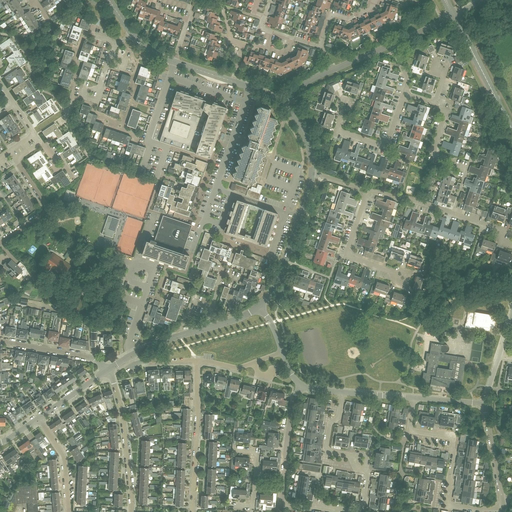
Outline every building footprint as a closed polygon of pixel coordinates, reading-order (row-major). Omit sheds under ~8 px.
[(6,5),(9,8),(19,1),(20,2),(22,1),(20,0),(18,0),(18,1),(17,0),(16,1),(15,0),(13,0),(6,5)] [(43,0),(45,1),(40,4),(45,12),(52,8),(46,0),(43,0)] [(142,0),(138,0),(137,5),(136,9),(135,8),(134,10),(135,10),(135,9),(141,11),(144,2),(142,2),(142,0)] [(273,0),(272,2),(275,3),(279,4),(278,6),(287,9),(287,8),(289,4),(276,0),(273,0)] [(19,1),(9,8),(11,12),(20,6),(19,4),(20,3),(19,3),(20,2),(19,1)] [(386,8),(385,12),(392,18),(394,19),(395,16),(397,9),(396,9),(396,7),(397,7),(398,3),(392,1),(391,5),(386,3),(386,5),(385,8),(386,8)] [(144,19),(144,18),(145,17),(144,17),(147,8),(145,7),(147,3),(144,2),(141,11),(139,14),(139,15),(139,16),(139,17),(144,19)] [(204,4),(202,9),(203,9),(206,10),(215,13),(216,10),(212,9),(212,6),(204,4)] [(25,10),(27,9),(25,6),(23,8),(22,7),(21,8),(20,6),(11,12),(14,16),(24,9),(25,10)] [(271,8),(271,9),(274,10),(285,14),(285,13),(287,9),(278,6),(277,9),(276,9),(275,9),(274,9),(271,8)] [(144,19),(149,21),(152,10),(147,8),(144,17),(145,17),(144,18),(144,19)] [(16,20),(20,17),(25,14),(24,12),(25,11),(25,10),(24,9),(14,16),(16,20)] [(271,9),(270,11),(273,12),(274,12),(275,13),(276,14),(275,17),(283,20),(285,15),(285,14),(274,10),(271,9)] [(149,21),(154,22),(157,11),(152,10),(149,21)] [(206,10),(204,16),(205,16),(208,17),(217,20),(218,17),(214,15),(215,13),(206,10)] [(29,11),(25,14),(20,17),(23,21),(34,14),(34,15),(36,13),(35,11),(33,13),(32,12),(31,13),(29,11)] [(157,11),(154,22),(153,24),(158,25),(161,17),(159,16),(161,12),(157,11)] [(231,11),(230,14),(234,16),(233,17),(242,20),(244,15),(231,11)] [(308,15),(308,16),(324,21),(325,20),(322,19),(320,18),(319,18),(318,17),(317,17),(318,14),(310,11),(308,15)] [(381,13),(377,15),(381,24),(383,23),(384,24),(391,21),(391,20),(392,18),(385,12),(381,14),(381,13)] [(23,21),(25,24),(34,18),(33,16),(34,16),(34,15),(34,14),(23,21)] [(305,15),(303,20),(305,21),(306,21),(315,24),(316,21),(317,21),(318,21),(319,22),(320,22),(324,23),(324,21),(308,16),(307,16),(305,15)] [(381,24),(377,15),(374,16),(374,17),(372,19),(376,28),(380,26),(382,25),(381,24)] [(162,32),(162,31),(165,23),(163,22),(165,18),(161,17),(158,25),(157,29),(156,30),(157,30),(161,31),(161,32),(162,32)] [(207,22),(210,23),(211,23),(219,26),(220,23),(216,22),(217,20),(208,17),(207,22)] [(233,17),(232,21),(236,22),(235,24),(244,27),(246,22),(245,21),(242,20),(233,17)] [(40,22),(41,21),(40,18),(38,20),(37,19),(36,20),(34,18),(25,24),(28,28),(39,21),(40,22)] [(80,19),(78,23),(89,27),(91,22),(84,20),(80,19)] [(362,34),(362,35),(363,36),(366,34),(366,33),(361,24),(359,25),(359,24),(358,24),(356,19),(353,21),(355,25),(360,35),(362,34)] [(377,29),(376,28),(372,19),(370,20),(369,19),(366,20),(370,30),(372,29),(373,31),(377,29)] [(369,30),(370,30),(366,20),(363,22),(363,23),(361,24),(366,33),(369,32),(369,30)] [(32,34),(39,30),(37,28),(39,26),(38,24),(39,23),(39,22),(40,22),(39,21),(28,28),(32,34)] [(269,21),(268,24),(272,25),(272,27),(278,29),(279,28),(280,29),(282,25),(269,21)] [(306,22),(304,26),(317,30),(321,32),(322,29),(318,28),(318,27),(317,27),(314,26),(315,24),(306,21),(306,22)] [(167,34),(170,24),(165,23),(162,31),(167,33),(167,34)] [(173,35),(172,38),(177,39),(182,24),(179,23),(178,25),(178,27),(176,26),(173,35)] [(210,23),(209,29),(221,33),(222,30),(219,28),(219,26),(211,23),(210,23)] [(168,33),(172,35),(173,35),(176,26),(170,24),(167,34),(168,34),(168,33)] [(235,24),(234,27),(238,29),(238,30),(246,33),(248,28),(247,28),(244,27),(235,24)] [(333,31),(331,35),(335,37),(336,36),(337,36),(341,26),(335,25),(333,31)] [(360,35),(355,25),(351,27),(352,29),(348,30),(349,39),(351,39),(351,40),(358,37),(358,36),(360,35)] [(303,30),(303,31),(308,33),(311,34),(312,32),(315,33),(316,34),(320,35),(321,32),(317,30),(304,26),(303,30)] [(347,40),(349,39),(348,30),(344,29),(345,28),(341,26),(337,36),(339,37),(339,38),(347,41),(347,40)] [(205,38),(208,39),(217,42),(218,38),(214,37),(215,35),(207,32),(207,31),(205,30),(203,37),(203,38),(205,38)] [(238,30),(237,34),(241,35),(240,37),(250,40),(251,41),(253,35),(251,34),(250,33),(250,34),(246,33),(238,30)] [(8,46),(13,53),(18,50),(10,38),(0,44),(0,50),(1,51),(8,46)] [(207,44),(208,44),(210,45),(219,48),(220,45),(216,44),(217,42),(208,39),(205,38),(204,43),(207,44)] [(443,54),(444,54),(447,45),(441,43),(437,52),(438,52),(437,54),(442,56),(443,54)] [(206,49),(208,50),(223,55),(224,53),(219,52),(219,51),(218,51),(219,48),(210,45),(208,44),(206,49)] [(453,47),(447,45),(444,54),(450,57),(453,47)] [(298,48),(297,52),(298,53),(297,56),(303,62),(305,61),(306,61),(308,54),(307,53),(308,51),(310,48),(303,46),(302,49),(298,48)] [(21,66),(22,65),(27,62),(18,50),(13,53),(6,58),(9,63),(16,58),(21,66)] [(222,57),(223,55),(208,50),(208,51),(209,51),(207,56),(206,59),(212,61),(213,57),(216,58),(217,55),(218,55),(222,57)] [(257,66),(259,66),(262,56),(264,51),(261,50),(258,56),(256,56),(253,65),(257,67),(257,66)] [(247,58),(245,57),(243,62),(247,63),(247,62),(249,63),(249,64),(253,65),(256,56),(254,55),(254,54),(250,53),(250,55),(248,54),(247,58)] [(417,60),(426,63),(428,57),(419,54),(417,60)] [(266,57),(262,56),(259,66),(261,67),(260,68),(264,69),(268,59),(265,58),(266,57)] [(302,64),(303,62),(297,56),(293,58),(293,57),(288,59),(293,68),(295,67),(295,69),(302,65),(302,64)] [(269,69),(270,70),(274,60),(270,59),(270,60),(268,59),(264,69),(268,71),(269,69)] [(285,62),(281,64),(282,73),(284,73),(284,74),(292,70),(291,69),(293,68),(288,59),(284,61),(285,62)] [(280,73),(282,73),(281,64),(278,63),(278,61),(274,60),(270,70),(272,71),(272,72),(280,74),(280,73)] [(410,68),(412,69),(417,70),(417,68),(423,70),(426,63),(417,60),(415,67),(411,65),(410,68)] [(382,68),(380,73),(397,79),(398,76),(389,73),(390,69),(391,66),(378,61),(376,66),(382,68)] [(451,73),(462,76),(464,70),(455,67),(453,67),(451,73)] [(15,77),(19,84),(25,81),(22,77),(23,77),(23,76),(24,76),(24,75),(24,74),(24,73),(21,69),(19,69),(17,70),(17,69),(4,77),(7,82),(15,77)] [(396,82),(397,79),(380,73),(378,79),(386,82),(387,79),(396,82)] [(460,82),(462,76),(451,73),(449,79),(451,79),(460,82)] [(436,80),(434,80),(434,79),(425,76),(423,83),(434,86),(436,80)] [(147,82),(145,81),(136,78),(135,83),(140,85),(144,86),(146,87),(147,82)] [(19,84),(12,89),(16,94),(23,89),(28,96),(35,92),(27,79),(25,81),(19,84)] [(389,91),(392,92),(394,89),(385,86),(386,82),(378,79),(375,86),(389,91)] [(343,90),(350,92),(353,83),(347,81),(343,90)] [(359,85),(353,83),(350,92),(356,94),(358,88),(361,89),(363,83),(360,82),(359,85)] [(432,92),(434,86),(423,83),(421,89),(430,92),(432,92)] [(372,85),(370,91),(374,93),(384,96),(385,93),(388,94),(389,91),(375,86),(372,85)] [(467,91),(468,88),(462,86),(461,89),(455,87),(454,87),(452,93),(462,97),(464,90),(467,91)] [(139,88),(138,93),(146,96),(150,97),(151,92),(148,91),(139,88)] [(39,107),(44,104),(47,102),(42,94),(41,94),(38,90),(35,92),(28,96),(23,100),(26,105),(34,100),(39,107)] [(188,95),(184,94),(183,93),(180,92),(176,91),(159,142),(209,158),(210,158),(212,151),(213,147),(218,134),(219,130),(219,129),(221,126),(225,113),(226,109),(227,108),(217,105),(213,103),(202,100),(198,98),(194,97),(188,95)] [(324,92),(322,98),(332,102),(334,95),(333,95),(324,92)] [(371,100),(375,101),(381,103),(384,96),(374,93),(371,100)] [(462,97),(452,93),(450,99),(451,99),(451,100),(460,103),(462,97)] [(317,103),(316,106),(322,108),(323,105),(329,107),(330,108),(332,102),(322,98),(320,104),(317,103)] [(49,107),(54,114),(59,111),(51,99),(47,102),(44,104),(39,107),(42,112),(49,107)] [(392,109),(393,106),(389,105),(381,103),(375,101),(373,107),(381,110),(383,106),(392,109)] [(408,104),(407,108),(424,113),(426,107),(418,104),(417,107),(408,104)] [(462,106),(459,113),(470,116),(472,110),(470,109),(462,106)] [(239,181),(238,181),(243,183),(244,182),(252,185),(253,183),(255,181),(254,179),(255,176),(258,175),(256,172),(257,170),(260,168),(259,166),(259,163),(262,162),(261,159),(262,157),(264,155),(263,152),(262,152),(263,152),(265,153),(266,151),(268,149),(267,147),(268,144),(271,143),(269,140),(270,138),(273,136),(271,134),(272,131),(275,130),(274,127),(275,125),(277,123),(276,120),(275,120),(276,119),(267,116),(269,112),(269,113),(271,109),(268,108),(266,107),(266,108),(260,107),(260,108),(259,108),(257,109),(258,112),(257,114),(254,115),(256,118),(255,121),(252,122),(254,125),(253,127),(250,129),(251,131),(251,134),(248,135),(249,138),(248,140),(249,140),(247,146),(245,145),(245,146),(244,146),(242,148),(243,150),(242,153),(239,154),(241,157),(240,159),(237,161),(238,163),(237,166),(235,167),(236,170),(235,172),(233,174),(234,176),(233,178),(239,180),(239,181)] [(373,107),(371,114),(388,120),(389,116),(380,113),(381,110),(373,107)] [(407,108),(406,111),(414,114),(413,117),(422,120),(425,121),(427,114),(424,113),(407,108)] [(34,114),(39,121),(42,119),(37,111),(34,114)] [(322,118),(331,121),(331,120),(333,121),(334,116),(333,115),(324,112),(322,118)] [(472,117),(470,116),(459,113),(458,117),(452,114),(451,117),(468,123),(470,124),(472,117)] [(1,120),(4,124),(13,119),(10,114),(1,120)] [(387,123),(388,120),(371,114),(369,120),(375,122),(377,123),(378,120),(387,123)] [(411,123),(413,124),(419,126),(422,120),(413,117),(412,121),(403,118),(402,121),(411,123)] [(471,124),(470,124),(468,123),(451,117),(450,120),(459,123),(457,127),(468,131),(471,124)] [(330,124),(331,121),(322,118),(320,124),(317,123),(315,126),(321,128),(323,125),(329,127),(330,128),(331,125),(330,124)] [(13,119),(4,124),(7,128),(15,123),(13,119)] [(363,126),(373,129),(375,122),(369,120),(365,119),(363,126)] [(7,128),(10,132),(18,127),(15,123),(7,128)] [(53,131),(58,139),(62,135),(54,123),(42,131),(45,136),(53,131)] [(423,128),(419,126),(413,124),(411,131),(421,134),(423,128)] [(370,136),(373,129),(363,126),(360,132),(370,136)] [(18,127),(10,132),(12,136),(21,131),(18,127)] [(447,127),(446,131),(463,137),(466,138),(469,131),(468,131),(457,127),(456,130),(447,127)] [(411,131),(409,138),(419,141),(421,134),(411,131)] [(461,143),(463,137),(446,131),(445,134),(454,137),(453,140),(461,143)] [(58,139),(56,140),(59,145),(67,140),(72,147),(73,146),(76,144),(68,132),(62,135),(58,139)] [(402,135),(401,138),(410,141),(409,145),(417,148),(420,149),(423,142),(419,141),(409,138),(405,136),(402,135)] [(340,162),(341,158),(347,141),(344,140),(341,149),(337,148),(334,156),(333,160),(340,162)] [(461,143),(453,140),(452,144),(443,141),(442,144),(459,150),(461,143)] [(350,142),(347,141),(341,158),(347,160),(350,152),(347,151),(350,142)] [(61,154),(65,159),(72,154),(77,161),(82,158),(76,149),(79,147),(76,144),(73,146),(72,147),(61,154)] [(347,160),(354,163),(357,157),(359,149),(360,145),(357,144),(354,153),(350,152),(347,160)] [(448,154),(457,156),(459,150),(442,144),(441,147),(450,150),(448,154)] [(399,145),(398,149),(415,154),(417,148),(409,145),(408,148),(399,145)] [(405,155),(404,158),(413,161),(415,154),(398,149),(397,152),(405,155)] [(479,154),(478,157),(481,158),(485,160),(495,163),(496,164),(498,159),(496,159),(498,153),(488,149),(486,156),(479,154)] [(48,163),(46,160),(39,150),(27,159),(30,163),(38,158),(43,166),(45,165),(48,163)] [(180,159),(180,160),(190,163),(192,159),(193,159),(194,159),(182,154),(181,155),(183,155),(181,160),(180,159)] [(372,175),(372,174),(375,166),(372,164),(375,155),(372,154),(370,157),(366,171),(365,173),(372,175)] [(363,159),(359,169),(366,171),(370,157),(367,156),(366,160),(363,159)] [(363,159),(357,157),(354,163),(353,166),(359,169),(363,159)] [(378,177),(379,176),(385,159),(382,158),(379,167),(375,166),(372,174),(372,175),(378,177)] [(207,163),(196,159),(191,174),(197,176),(197,177),(202,178),(207,163)] [(385,159),(379,176),(386,178),(388,170),(385,169),(388,160),(385,159)] [(190,163),(180,160),(181,160),(180,165),(179,165),(185,167),(184,167),(185,167),(188,168),(187,170),(189,170),(192,163),(190,163)] [(492,170),(495,163),(485,160),(482,166),(488,168),(491,169),(492,170)] [(389,167),(388,170),(386,178),(392,180),(396,170),(397,166),(398,163),(395,162),(393,169),(389,167)] [(188,173),(189,170),(187,170),(188,168),(185,167),(184,167),(185,167),(179,165),(180,165),(173,163),(175,164),(173,168),(169,167),(168,169),(171,170),(172,168),(175,169),(182,172),(183,172),(183,171),(188,173)] [(50,179),(53,177),(45,165),(43,166),(32,173),(36,178),(41,174),(46,182),(50,179)] [(488,168),(482,166),(480,165),(479,169),(470,166),(469,169),(486,175),(489,176),(491,169),(488,168)] [(402,172),(396,170),(392,180),(399,182),(398,187),(400,188),(402,183),(406,170),(403,169),(402,172)] [(484,181),(486,175),(469,169),(468,172),(477,175),(476,179),(483,181),(484,181)] [(61,172),(53,177),(50,179),(53,184),(60,179),(65,185),(66,186),(71,183),(62,171),(61,172)] [(194,186),(198,187),(202,178),(197,177),(197,176),(191,174),(188,173),(183,171),(183,172),(182,172),(181,176),(180,176),(179,178),(182,179),(182,177),(185,178),(184,183),(185,183),(188,184),(194,186)] [(452,185),(455,178),(445,174),(442,181),(452,185)] [(8,185),(16,179),(13,175),(8,178),(6,176),(1,179),(6,186),(8,185)] [(472,181),(469,180),(468,183),(471,184),(481,188),(483,181),(476,179),(473,178),(472,181)] [(18,183),(16,179),(8,185),(11,189),(18,183)] [(440,188),(450,191),(451,188),(458,190),(459,187),(456,186),(452,185),(442,181),(441,181),(439,187),(440,188)] [(11,189),(13,193),(21,187),(22,187),(21,186),(20,186),(18,183),(11,189)] [(479,194),(481,188),(471,184),(468,183),(466,186),(470,187),(469,191),(479,194)] [(197,193),(198,187),(194,186),(188,184),(187,186),(186,189),(192,190),(192,191),(197,193)] [(252,187),(250,190),(260,194),(262,186),(258,184),(256,188),(252,187)] [(162,198),(163,198),(167,186),(166,186),(166,187),(162,186),(162,185),(158,196),(158,195),(163,197),(162,198)] [(167,186),(163,198),(162,199),(167,201),(166,204),(172,188),(171,188),(171,189),(167,187),(167,186)] [(24,191),(21,187),(13,193),(16,197),(24,191)] [(195,197),(197,193),(192,191),(192,190),(186,189),(181,187),(180,191),(180,192),(195,197)] [(169,211),(173,201),(174,197),(175,195),(175,194),(174,196),(170,195),(171,191),(173,191),(174,189),(172,188),(166,204),(167,203),(171,205),(169,211)] [(438,194),(451,199),(454,200),(455,197),(449,195),(450,191),(440,188),(438,194)] [(189,200),(194,202),(195,197),(180,192),(180,191),(178,190),(176,189),(175,192),(179,193),(178,197),(183,199),(183,198),(189,200)] [(339,198),(356,204),(357,200),(348,197),(350,194),(339,190),(336,197),(339,198)] [(16,197),(19,201),(27,196),(24,191),(16,197)] [(479,194),(469,191),(466,197),(476,201),(479,194)] [(434,201),(433,204),(437,205),(438,202),(446,204),(447,201),(450,202),(451,199),(438,194),(436,201),(434,201)] [(29,199),(27,196),(19,201),(17,202),(18,204),(20,203),(22,205),(29,199)] [(355,207),(356,204),(339,198),(336,197),(334,203),(335,204),(337,204),(345,207),(346,203),(355,207)] [(470,206),(472,207),(474,208),(476,201),(466,197),(464,204),(467,205),(470,206)] [(183,199),(181,203),(192,207),(194,202),(189,200),(183,198),(183,199)] [(32,204),(29,199),(22,205),(25,209),(32,204)] [(376,200),(375,203),(392,208),(395,202),(386,199),(385,203),(376,200)] [(225,233),(266,247),(277,214),(236,200),(225,233)] [(177,202),(173,201),(169,211),(170,210),(174,212),(174,213),(175,212),(178,213),(180,208),(180,207),(181,203),(179,202),(178,202),(178,201),(177,202)] [(180,208),(190,212),(192,207),(181,203),(180,207),(180,208)] [(390,215),(392,208),(375,203),(374,206),(383,209),(382,212),(390,215)] [(26,214),(35,208),(32,204),(25,209),(23,210),(25,214),(26,214)] [(344,210),(345,207),(337,204),(335,204),(333,210),(334,211),(341,213),(349,216),(352,217),(353,213),(344,210)] [(496,220),(499,211),(500,208),(491,205),(488,212),(491,213),(489,218),(496,220)] [(180,208),(178,213),(189,217),(190,212),(180,208)] [(500,208),(499,211),(496,220),(502,222),(503,218),(506,219),(509,211),(510,208),(507,208),(507,210),(500,208)] [(3,212),(8,220),(10,219),(9,219),(12,217),(7,209),(3,212)] [(338,219),(341,213),(334,211),(333,210),(330,209),(328,216),(338,219)] [(0,212),(1,213),(0,213),(0,216),(4,223),(8,220),(3,212),(2,210),(0,211),(0,212)] [(372,213),(371,215),(374,217),(378,218),(387,221),(388,222),(390,215),(382,212),(381,216),(372,213)] [(402,228),(409,230),(415,213),(412,212),(409,221),(405,219),(404,222),(403,221),(401,225),(403,225),(402,228)] [(415,213),(409,230),(416,232),(418,224),(415,223),(416,220),(417,221),(419,215),(415,213)] [(185,269),(186,266),(189,256),(182,253),(184,250),(189,233),(192,225),(176,220),(163,215),(154,241),(150,239),(149,242),(146,241),(142,255),(144,256),(182,268),(185,269)] [(370,219),(376,221),(375,224),(385,228),(387,229),(390,222),(388,222),(387,221),(378,218),(374,217),(371,215),(370,219)] [(337,223),(338,219),(328,216),(326,222),(336,226),(339,227),(343,228),(344,225),(337,223)] [(422,225),(418,224),(416,232),(422,234),(428,217),(425,216),(422,225)] [(102,234),(104,235),(105,235),(110,237),(112,238),(113,233),(114,233),(119,219),(111,217),(110,220),(107,219),(102,234)] [(429,236),(432,226),(429,225),(431,218),(428,217),(422,234),(429,236)] [(441,220),(439,228),(439,229),(437,234),(443,236),(446,228),(443,227),(446,218),(443,217),(441,220)] [(443,236),(450,239),(456,221),(453,220),(450,229),(446,228),(443,236)] [(459,222),(456,221),(450,239),(457,241),(457,240),(459,233),(456,232),(459,222)] [(331,232),(332,232),(334,229),(342,231),(343,228),(339,227),(336,226),(326,222),(324,222),(322,228),(323,229),(331,232)] [(373,231),(382,234),(383,234),(385,228),(375,224),(373,231)] [(463,243),(467,232),(469,226),(466,225),(465,228),(462,231),(460,230),(459,233),(457,240),(463,243)] [(439,229),(439,228),(432,226),(429,236),(436,238),(437,234),(439,229)] [(472,227),(469,226),(467,232),(463,243),(463,245),(469,247),(470,245),(474,235),(470,234),(471,230),(472,227)] [(381,239),(382,234),(373,231),(365,228),(362,227),(361,230),(370,233),(369,237),(377,240),(378,238),(381,239)] [(330,235),(331,232),(323,229),(321,235),(338,241),(339,238),(330,235)] [(205,232),(204,237),(213,240),(215,236),(205,232)] [(337,244),(338,241),(321,235),(319,242),(327,245),(328,241),(337,244)] [(208,244),(217,248),(219,242),(213,240),(204,237),(202,243),(207,245),(208,244)] [(358,240),(375,246),(377,240),(369,237),(368,240),(359,237),(358,240)] [(482,241),(479,240),(474,254),(477,255),(479,254),(484,255),(485,250),(489,241),(482,239),(482,241)] [(364,250),(367,251),(370,252),(373,253),(375,246),(358,240),(357,243),(365,246),(364,250)] [(495,244),(489,241),(485,250),(492,253),(495,244)] [(220,243),(219,242),(217,248),(216,253),(219,254),(220,254),(224,255),(224,256),(227,246),(223,244),(221,243),(220,243)] [(317,248),(327,252),(331,253),(334,254),(335,251),(326,248),(327,245),(319,242),(317,248)] [(216,253),(217,248),(208,244),(207,245),(202,243),(200,247),(206,249),(211,251),(216,253)] [(391,258),(394,259),(398,250),(398,248),(392,246),(392,245),(389,244),(387,252),(390,253),(388,257),(389,257),(388,259),(391,260),(391,258)] [(200,247),(199,252),(209,256),(211,251),(206,249),(200,247)] [(231,264),(232,264),(236,253),(235,253),(231,252),(232,248),(232,247),(229,257),(227,263),(228,262),(232,263),(231,264)] [(325,259),(327,252),(317,248),(315,255),(325,259)] [(398,250),(394,259),(398,261),(397,262),(400,263),(400,262),(401,262),(402,257),(403,256),(406,257),(408,250),(405,249),(405,250),(398,248),(398,250)] [(236,253),(232,264),(233,263),(237,265),(237,266),(241,254),(242,250),(241,250),(239,254),(236,253),(235,253),(236,253)] [(245,268),(247,263),(249,259),(249,258),(248,258),(247,257),(248,256),(246,255),(246,256),(242,255),(243,251),(242,250),(241,254),(237,266),(237,265),(242,266),(241,267),(242,268),(242,267),(243,267),(244,268),(245,268)] [(408,250),(406,257),(409,258),(408,259),(406,264),(413,266),(416,256),(409,254),(410,251),(408,250)] [(494,256),(492,262),(501,265),(502,262),(505,253),(499,251),(497,257),(494,256)] [(208,260),(209,256),(199,252),(197,257),(200,258),(208,261),(208,260)] [(262,257),(251,253),(249,258),(249,259),(259,262),(261,257),(262,258),(262,257)] [(505,253),(502,262),(510,265),(511,262),(509,261),(511,255),(511,254),(509,253),(508,254),(505,253)] [(63,278),(71,266),(53,254),(43,267),(48,271),(50,269),(63,278)] [(315,255),(313,262),(323,265),(325,259),(315,255)] [(422,259),(416,256),(413,266),(419,268),(422,259)] [(212,262),(213,262),(208,260),(208,261),(200,258),(199,262),(198,261),(198,259),(196,259),(196,260),(195,260),(195,262),(199,263),(211,267),(209,266),(211,262),(212,262)] [(259,262),(249,259),(247,263),(257,267),(258,267),(259,267),(257,266),(258,262),(259,262)] [(30,271),(24,266),(21,269),(11,260),(8,263),(6,261),(2,265),(10,272),(8,274),(12,278),(14,276),(16,278),(20,273),(24,277),(30,271)] [(203,270),(202,271),(208,273),(212,275),(212,273),(209,272),(209,271),(208,271),(209,267),(211,267),(199,263),(195,262),(195,263),(194,265),(196,265),(197,264),(198,264),(197,268),(203,270)] [(245,268),(246,268),(249,269),(251,270),(256,271),(257,267),(247,263),(245,268)] [(356,266),(354,265),(352,269),(351,272),(348,283),(354,285),(357,277),(353,276),(356,266)] [(339,266),(336,272),(333,282),(340,285),(343,274),(340,273),(342,267),(339,266)] [(360,278),(357,277),(354,285),(361,287),(367,270),(363,269),(360,278)] [(251,270),(249,275),(261,279),(261,278),(259,278),(261,273),(262,274),(262,273),(261,273),(256,271),(251,270)] [(367,270),(361,287),(367,289),(370,281),(367,280),(370,271),(367,270)] [(207,274),(208,273),(202,271),(202,273),(199,280),(204,282),(206,277),(207,275),(207,274)] [(346,287),(348,283),(351,272),(348,271),(347,276),(343,274),(340,285),(346,287)] [(306,290),(309,280),(306,279),(307,275),(304,274),(303,278),(299,288),(306,290)] [(261,279),(249,275),(248,279),(242,277),(242,278),(244,278),(256,283),(259,284),(259,283),(258,283),(259,278),(261,279)] [(293,286),(299,288),(303,278),(296,276),(293,286)] [(416,276),(414,282),(423,286),(425,279),(416,276)] [(178,277),(176,282),(186,285),(187,286),(189,281),(178,277)] [(207,289),(208,289),(211,278),(212,277),(211,277),(211,278),(206,277),(204,282),(202,287),(203,287),(203,286),(208,287),(207,289)] [(217,279),(216,278),(216,280),(211,278),(208,289),(208,287),(213,289),(212,290),(213,290),(217,279)] [(244,278),(242,283),(244,283),(252,286),(253,287),(253,286),(255,287),(256,283),(244,278)] [(313,281),(309,280),(306,290),(313,293),(317,279),(314,278),(313,281)] [(313,293),(312,294),(319,297),(319,295),(323,285),(319,283),(320,280),(317,279),(313,293)] [(171,280),(170,285),(172,286),(175,287),(185,291),(186,285),(176,282),(174,281),(172,281),(171,280)] [(373,291),(380,293),(383,284),(376,281),(375,286),(372,285),(369,293),(372,294),(373,291)] [(421,292),(423,286),(414,282),(412,289),(421,292)] [(252,286),(244,283),(243,286),(246,287),(245,288),(246,288),(242,300),(244,295),(248,296),(248,297),(248,298),(252,286)] [(386,303),(389,295),(386,294),(389,286),(383,284),(380,293),(386,295),(383,302),(386,303)] [(170,285),(168,290),(169,291),(170,291),(173,292),(174,292),(183,295),(185,291),(175,287),(172,286),(170,285)] [(223,305),(229,288),(229,289),(224,287),(225,286),(224,286),(220,298),(220,299),(221,297),(225,299),(223,305)] [(239,292),(235,303),(235,304),(236,301),(241,302),(241,300),(242,300),(246,288),(245,288),(245,290),(241,288),(241,287),(240,290),(239,292)] [(100,296),(102,291),(93,288),(91,294),(100,296)] [(230,288),(229,288),(223,305),(224,305),(224,303),(229,305),(234,290),(232,295),(228,294),(230,288)] [(229,305),(228,306),(229,307),(230,304),(234,305),(235,303),(239,292),(234,291),(235,290),(234,290),(229,305)] [(174,292),(172,297),(182,300),(182,301),(183,301),(187,302),(188,297),(183,295),(174,292)] [(392,296),(389,295),(386,303),(389,304),(390,301),(396,303),(399,294),(393,292),(392,296)] [(406,296),(399,294),(396,303),(403,305),(406,296)] [(81,296),(73,297),(70,298),(73,312),(83,311),(81,296)] [(166,299),(166,300),(170,301),(180,305),(182,301),(182,300),(172,297),(171,297),(170,300),(166,299)] [(180,305),(170,301),(166,300),(165,301),(169,303),(168,307),(169,307),(168,309),(168,310),(173,312),(178,314),(178,313),(179,310),(180,311),(182,305),(180,305)] [(145,313),(143,320),(148,322),(148,321),(153,306),(154,305),(153,305),(153,306),(148,305),(149,304),(148,304),(146,311),(148,312),(147,314),(145,313)] [(153,306),(148,321),(153,322),(158,308),(153,306)] [(153,322),(152,324),(153,324),(157,325),(157,326),(158,324),(161,314),(157,313),(158,307),(158,308),(153,322)] [(168,326),(169,323),(173,312),(168,310),(167,313),(166,316),(164,321),(165,321),(164,324),(168,326)] [(173,312),(169,323),(174,324),(178,314),(173,312)] [(475,313),(468,312),(468,313),(466,323),(465,323),(465,328),(474,329),(474,330),(479,331),(479,329),(490,331),(490,328),(495,328),(497,315),(475,312),(475,313)] [(86,319),(89,319),(89,314),(80,317),(81,320),(82,320),(83,323),(86,322),(86,319)] [(161,314),(158,324),(163,326),(164,324),(165,321),(164,321),(166,316),(161,314),(162,314),(161,314)] [(8,336),(10,336),(13,320),(13,315),(11,315),(9,327),(6,326),(5,335),(5,336),(8,336)] [(50,328),(48,339),(53,340),(55,327),(55,325),(56,325),(57,319),(56,319),(54,318),(52,329),(50,328)] [(20,338),(21,338),(24,324),(24,322),(25,319),(22,319),(21,325),(19,325),(16,337),(17,337),(17,338),(20,338)] [(34,337),(36,325),(37,323),(34,322),(33,328),(30,327),(29,336),(29,337),(32,337),(32,336),(34,337)] [(97,340),(111,340),(111,335),(103,335),(103,337),(100,338),(100,337),(97,337),(97,332),(90,332),(90,340),(95,340),(97,340)] [(82,337),(81,340),(80,349),(81,349),(84,350),(84,349),(85,350),(86,343),(88,343),(88,341),(84,341),(85,336),(83,336),(82,337)] [(111,345),(111,340),(97,340),(97,341),(96,341),(96,342),(96,344),(100,344),(100,349),(103,349),(103,345),(111,345)] [(429,354),(426,353),(425,361),(428,362),(426,373),(423,373),(421,381),(430,383),(430,384),(442,386),(452,388),(453,386),(460,388),(465,358),(444,354),(444,352),(445,352),(446,352),(447,352),(447,351),(448,351),(448,350),(448,349),(448,348),(448,347),(448,346),(447,346),(447,345),(446,345),(445,344),(444,344),(444,345),(443,345),(442,345),(441,345),(431,343),(430,350),(429,354)] [(68,359),(62,358),(61,362),(62,362),(62,367),(61,368),(60,367),(59,372),(59,373),(62,373),(63,367),(66,367),(67,367),(68,359)] [(76,372),(80,377),(86,372),(83,367),(76,372)] [(66,371),(64,373),(67,377),(71,383),(75,380),(74,377),(75,377),(72,374),(69,376),(66,371)] [(184,371),(184,379),(183,379),(183,382),(189,382),(189,393),(190,393),(191,393),(191,385),(191,371),(184,371)] [(62,374),(64,377),(61,380),(62,381),(66,386),(71,383),(67,377),(64,373),(62,374)] [(212,383),(212,375),(207,375),(207,376),(206,376),(205,380),(204,386),(206,386),(206,384),(206,383),(211,383),(212,383)] [(223,377),(220,377),(221,376),(214,375),(213,386),(224,389),(226,378),(225,378),(225,377),(223,377)] [(55,382),(52,378),(52,377),(50,378),(54,384),(52,385),(53,386),(52,386),(57,393),(61,390),(55,382)] [(58,378),(55,381),(55,382),(61,390),(65,387),(66,386),(62,381),(61,381),(60,380),(60,381),(58,378)] [(227,383),(225,389),(224,397),(228,397),(229,390),(237,392),(239,381),(239,380),(235,379),(235,380),(231,379),(230,384),(227,383)] [(40,381),(38,382),(40,384),(42,387),(41,388),(45,393),(43,394),(46,399),(47,399),(49,398),(49,397),(50,396),(40,381)] [(43,381),(40,381),(50,396),(52,395),(52,396),(54,395),(54,394),(54,393),(51,388),(49,390),(43,381)] [(145,390),(143,381),(134,382),(136,391),(145,390)] [(130,383),(124,384),(125,392),(127,392),(129,391),(130,399),(131,399),(134,398),(132,389),(132,387),(131,387),(130,383)] [(239,393),(241,394),(245,395),(245,394),(248,395),(247,398),(252,399),(255,387),(252,386),(252,387),(243,385),(242,389),(240,388),(239,393)] [(264,400),(264,398),(267,388),(266,388),(266,387),(262,386),(262,387),(258,386),(256,393),(257,393),(256,399),(264,400)] [(34,393),(40,403),(42,402),(42,403),(44,401),(44,400),(39,393),(38,394),(34,388),(32,389),(34,393)] [(108,392),(104,393),(105,397),(104,397),(106,402),(106,404),(108,410),(113,409),(110,401),(109,398),(111,398),(113,397),(111,391),(108,392)] [(270,403),(271,403),(271,400),(275,400),(277,392),(270,391),(267,406),(269,406),(270,403)] [(277,392),(275,400),(274,404),(284,406),(286,400),(283,400),(283,399),(284,396),(283,396),(284,394),(277,392)] [(40,403),(34,393),(31,395),(35,400),(33,401),(36,406),(37,405),(37,406),(39,405),(39,404),(40,403)] [(21,395),(22,397),(23,400),(24,400),(30,410),(32,409),(32,410),(34,408),(34,407),(29,398),(26,398),(23,394),(21,395)] [(98,405),(104,402),(102,398),(103,397),(101,394),(100,394),(94,397),(98,404),(98,405)] [(98,404),(94,397),(89,400),(87,400),(88,400),(89,404),(90,403),(92,408),(98,405),(98,404)] [(10,402),(10,403),(20,417),(21,416),(22,417),(24,415),(24,414),(19,407),(18,408),(11,399),(10,402)] [(23,404),(21,405),(22,406),(26,413),(27,412),(27,413),(29,412),(28,411),(30,410),(24,400),(21,401),(23,404)] [(20,417),(10,403),(10,402),(8,403),(13,411),(11,413),(15,419),(16,420),(17,420),(19,418),(20,417)] [(80,405),(84,411),(87,415),(91,411),(85,402),(80,405)] [(308,409),(316,411),(324,412),(324,410),(320,409),(320,408),(317,407),(317,405),(309,403),(308,409)] [(84,411),(80,405),(75,408),(79,415),(84,411)] [(439,412),(437,419),(440,420),(439,425),(440,425),(440,427),(445,428),(445,426),(446,426),(447,417),(448,413),(442,412),(442,410),(439,409),(439,412)] [(76,421),(74,418),(76,417),(72,410),(67,414),(73,423),(76,421)] [(399,413),(391,411),(389,411),(388,416),(406,419),(406,417),(400,416),(400,415),(399,415),(399,413)] [(434,419),(437,419),(439,412),(435,411),(434,418),(428,417),(426,426),(426,427),(432,428),(433,427),(434,419)] [(419,412),(418,419),(421,420),(420,425),(426,426),(428,417),(428,414),(422,413),(422,412),(419,412)] [(351,417),(351,420),(359,421),(360,415),(352,414),(348,413),(344,413),(344,415),(351,416),(351,417)] [(447,417),(446,426),(453,427),(453,422),(454,421),(456,421),(456,422),(456,423),(458,423),(461,424),(461,422),(462,419),(462,417),(457,416),(458,415),(454,414),(448,413),(447,417)] [(66,423),(69,422),(71,424),(73,423),(67,414),(62,417),(66,423)] [(303,420),(306,420),(318,422),(318,421),(314,420),(315,416),(304,414),(303,420)] [(86,427),(82,421),(80,418),(78,420),(84,428),(86,427)] [(54,423),(58,428),(60,431),(61,433),(63,431),(62,429),(65,427),(63,424),(59,419),(54,423)] [(396,430),(400,431),(402,431),(403,428),(397,427),(397,424),(389,422),(388,428),(396,429),(396,430)] [(58,428),(54,423),(49,426),(53,431),(58,428)] [(235,441),(242,442),(243,432),(236,432),(237,425),(234,425),(234,428),(233,428),(233,435),(236,435),(235,441)] [(268,433),(268,439),(278,440),(278,433),(274,433),(274,428),(269,427),(261,425),(261,428),(262,428),(262,429),(263,430),(263,432),(268,433)] [(304,432),(306,432),(322,435),(323,433),(317,432),(317,430),(315,430),(316,428),(305,426),(304,432)] [(242,442),(249,442),(249,439),(253,439),(253,430),(250,429),(250,433),(243,432),(242,442)] [(334,445),(340,446),(342,437),(335,436),(336,432),(333,432),(331,439),(334,440),(334,445)] [(351,440),(352,432),(349,432),(348,438),(342,437),(340,446),(347,447),(348,439),(351,440)] [(359,447),(360,447),(361,437),(355,436),(356,433),(352,432),(351,440),(354,440),(353,446),(355,446),(354,447),(359,448),(359,447)] [(40,433),(34,436),(36,438),(38,442),(39,443),(36,446),(40,452),(41,454),(45,452),(42,448),(45,446),(48,444),(47,443),(46,441),(40,433)] [(81,434),(74,438),(78,443),(84,439),(81,434)] [(362,437),(361,437),(360,447),(366,448),(367,442),(370,443),(371,435),(368,435),(363,434),(362,437)] [(460,442),(460,444),(476,446),(477,438),(469,436),(468,443),(464,442),(460,442)] [(321,444),(317,443),(313,443),(314,439),(305,438),(303,437),(302,443),(320,446),(321,444)] [(269,450),(269,446),(277,447),(278,440),(268,439),(267,446),(261,445),(261,449),(262,449),(265,450),(269,450)] [(29,440),(24,444),(27,450),(29,452),(34,449),(38,456),(42,461),(44,459),(42,454),(41,454),(40,452),(36,446),(34,443),(32,445),(30,442),(29,440)] [(27,450),(24,444),(18,447),(22,453),(27,450)] [(467,448),(466,451),(475,452),(476,446),(460,444),(459,446),(465,447),(465,448),(467,448)] [(70,451),(73,457),(80,452),(76,447),(70,451)] [(414,464),(419,464),(422,450),(424,450),(425,448),(420,447),(419,453),(416,452),(414,464)] [(375,459),(384,461),(385,455),(388,455),(389,449),(380,448),(379,451),(381,451),(381,454),(375,453),(374,453),(373,458),(375,458),(375,459)] [(303,455),(317,457),(321,458),(321,456),(317,455),(314,454),(314,451),(312,450),(304,449),(303,455)] [(15,450),(10,453),(12,456),(11,457),(14,461),(16,463),(20,469),(22,467),(17,461),(18,460),(16,458),(19,456),(15,450)] [(425,468),(430,469),(433,450),(431,450),(430,457),(426,457),(425,465),(425,468)] [(84,458),(80,452),(73,457),(77,462),(84,458)] [(14,461),(11,457),(12,456),(10,453),(3,458),(8,465),(12,462),(14,465),(16,463),(14,461)] [(440,459),(438,459),(436,467),(442,468),(443,460),(445,460),(446,454),(442,453),(441,459),(440,459)] [(464,462),(473,463),(475,464),(476,458),(474,458),(458,455),(458,457),(464,458),(464,459),(465,459),(464,462)] [(269,470),(270,461),(263,460),(263,457),(260,456),(259,463),(262,464),(262,469),(269,470)] [(241,467),(242,458),(235,457),(234,463),(231,462),(230,469),(234,470),(234,466),(241,467)] [(270,461),(269,470),(276,471),(276,465),(279,465),(280,458),(270,457),(270,461)] [(249,458),(242,458),(241,467),(248,467),(248,471),(251,471),(251,464),(248,464),(249,458)] [(374,460),(373,460),(372,466),(373,466),(379,467),(379,470),(386,471),(386,468),(385,467),(386,461),(384,461),(375,459),(374,460)] [(0,469),(2,467),(5,472),(8,472),(9,471),(7,468),(1,460),(0,460),(0,469)] [(89,471),(87,470),(87,466),(79,466),(78,472),(87,473),(89,473),(89,474),(93,474),(93,471),(89,471)] [(463,471),(463,473),(471,474),(474,475),(474,469),(472,469),(456,466),(456,468),(459,469),(460,470),(463,471)] [(331,475),(330,484),(331,484),(336,485),(337,475),(340,476),(340,471),(336,470),(335,476),(331,475)] [(379,476),(379,480),(387,481),(388,475),(380,474),(380,473),(374,472),(373,475),(379,476)] [(347,473),(347,477),(346,480),(342,480),(341,491),(346,492),(349,473),(347,473)] [(299,481),(314,484),(315,482),(308,481),(308,477),(298,475),(297,481),(299,481)] [(354,482),(352,490),(353,490),(352,493),(358,494),(359,483),(361,483),(362,477),(358,476),(357,482),(354,482)] [(13,480),(8,478),(7,482),(17,487),(18,486),(13,480)] [(458,478),(457,480),(464,481),(463,485),(472,486),(474,487),(475,481),(473,481),(458,478)] [(246,490),(240,490),(239,498),(245,499),(246,492),(249,492),(250,484),(247,484),(246,490)] [(377,491),(386,492),(386,487),(370,484),(370,487),(377,488),(377,491)] [(14,493),(11,501),(17,504),(27,503),(27,511),(38,511),(36,486),(17,487),(14,493)] [(232,498),(233,498),(239,498),(240,490),(233,489),(233,487),(230,486),(229,497),(232,498)] [(295,492),(298,493),(313,495),(313,493),(307,492),(307,491),(306,491),(307,488),(296,486),(295,492)] [(471,492),(455,489),(455,492),(458,492),(458,493),(462,494),(462,496),(470,497),(473,498),(474,492),(471,492)] [(259,503),(263,503),(262,509),(265,509),(265,506),(266,495),(260,494),(259,500),(256,500),(255,507),(258,508),(259,503)] [(273,495),(266,495),(265,506),(268,506),(268,504),(272,504),(272,507),(275,507),(276,499),(272,499),(273,495)] [(431,505),(431,501),(424,500),(424,497),(414,495),(413,501),(423,502),(423,503),(431,505)]
